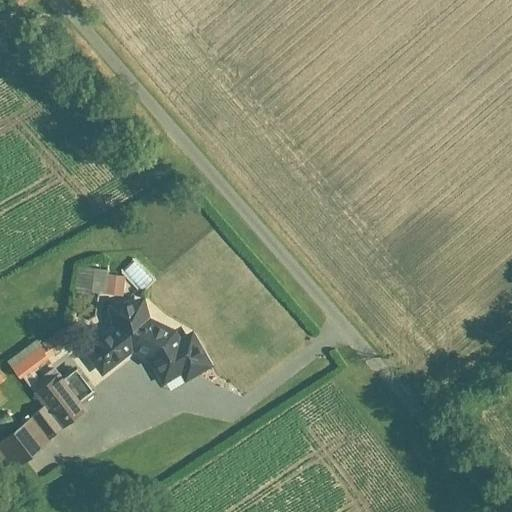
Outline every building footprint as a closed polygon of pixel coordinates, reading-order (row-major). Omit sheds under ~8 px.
[(109,280),(108,298),(124,300),(125,281),(109,280)] [(35,296),(44,306),(61,292),(52,282),(35,296)] [(64,332),(38,351),(35,347),(7,368),(19,383),(72,344),(64,332)] [(137,356),(100,384),(157,459),(194,431),(137,356)] [(57,384),(34,401),(57,433),(80,416),(57,384)] [(29,427),(0,447),(0,454),(13,472),(45,449),(29,427)]
